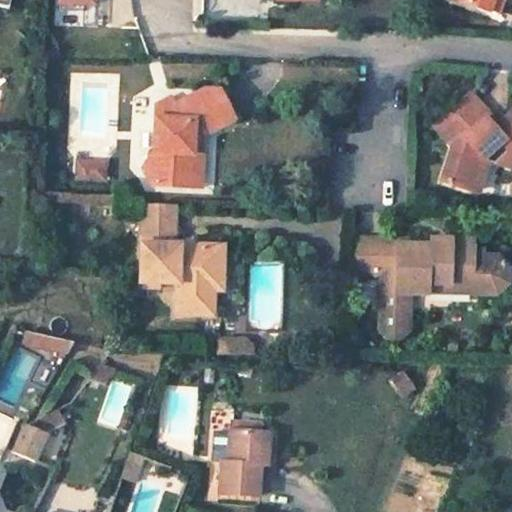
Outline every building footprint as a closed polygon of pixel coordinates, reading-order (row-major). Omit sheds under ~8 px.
[(448,0),(448,2),(487,14),(491,0),(448,0)] [(499,20),(507,0),(491,0),(487,14),(499,20)] [(183,186),(191,187),(194,138),(205,139),(237,115),(218,89),(199,103),(185,107),(164,113),(163,123),(156,123),(156,161),(140,171),(152,185),(183,186)] [(452,128),(438,140),(447,150),(436,185),(468,195),(478,163),(495,148),(502,156),(511,167),(511,111),(494,128),(489,132),(480,122),(485,118),(466,96),(443,117),(452,128)] [(429,130),(438,140),(452,128),(443,117),(429,130)] [(480,122),(489,132),(494,128),(485,118),(480,122)] [(191,187),(203,187),(205,151),(205,139),(194,138),(191,187)] [(495,148),(478,163),(484,170),(502,156),(495,148)] [(100,181),(100,163),(86,163),(86,181),(100,181)] [(177,318),(200,318),(202,289),(222,289),(223,276),(224,248),(180,248),(174,247),(176,208),(141,207),(139,288),(178,288),(177,318)] [(409,327),(410,289),(383,288),(383,280),(383,271),(402,271),(410,281),(450,284),(450,277),(467,278),(477,287),(496,287),(508,278),(508,263),(498,249),(482,248),(482,239),(472,238),(472,230),(452,230),(452,236),(407,236),(387,236),(387,228),(347,227),(347,270),(380,270),(378,327),(386,335),(401,335),(409,327)] [(383,271),(383,280),(383,288),(410,289),(410,281),(402,271),(383,271)] [(347,273),(321,273),(320,294),(347,295),(347,279),(347,273)] [(65,354),(72,343),(24,331),(21,344),(65,354)] [(224,339),(224,355),(254,356),(255,347),(246,339),(224,339)] [(103,376),(108,377),(111,367),(97,363),(85,378),(100,384),(103,376)] [(385,386),(397,403),(408,395),(396,378),(385,386)] [(23,425),(43,434),(61,423),(54,409),(23,425)] [(11,452),(31,461),(43,434),(23,425),(11,452)] [(265,438),(223,435),(220,468),(212,467),(209,497),(251,503),(252,481),(259,482),(265,438)] [(117,474),(132,479),(139,458),(125,451),(117,474)]
